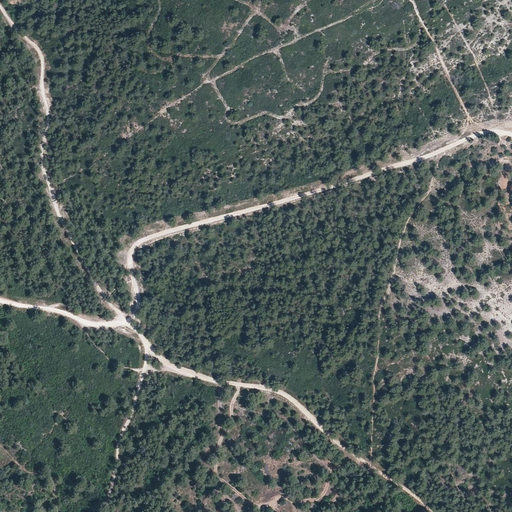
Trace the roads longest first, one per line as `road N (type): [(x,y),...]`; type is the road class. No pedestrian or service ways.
road 1 (track): [(0,300),(93,326),(126,324),(139,299),(130,258),(139,244),(475,136),(511,136)]
road 2 (track): [(0,4),(43,56),(48,191),(71,247),(129,322)]
road 3 (track): [(146,347),(169,368),(278,392),(374,469)]
